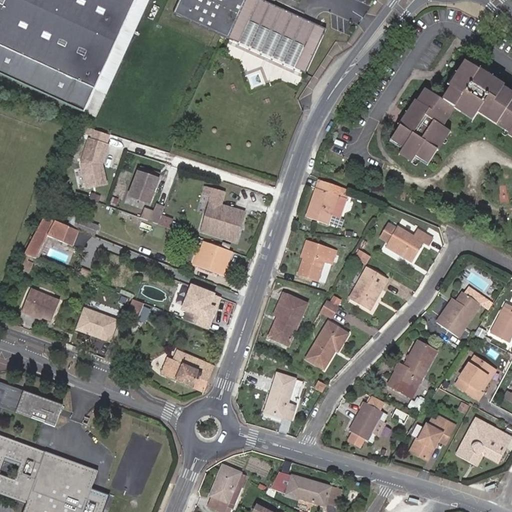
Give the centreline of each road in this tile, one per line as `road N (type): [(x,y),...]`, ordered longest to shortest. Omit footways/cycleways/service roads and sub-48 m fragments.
road 1 (residential): [(216,409),(304,149),(345,75),(404,0)]
road 2 (residential): [(304,450),(332,393),(427,289),(459,237),(511,264)]
road 3 (residential): [(0,342),(189,423)]
road 4 (unknown): [(257,292),(101,234)]
